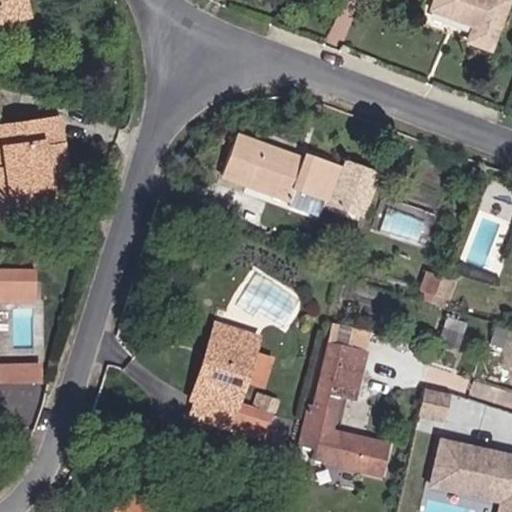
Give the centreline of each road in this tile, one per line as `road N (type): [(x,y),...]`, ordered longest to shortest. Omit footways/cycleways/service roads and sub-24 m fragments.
road 1 (residential): [(6,511),(35,487),(49,453),(152,129),(197,46)]
road 2 (residential): [(197,46),(290,65),(511,145)]
road 3 (unknown): [(511,381),(384,343)]
